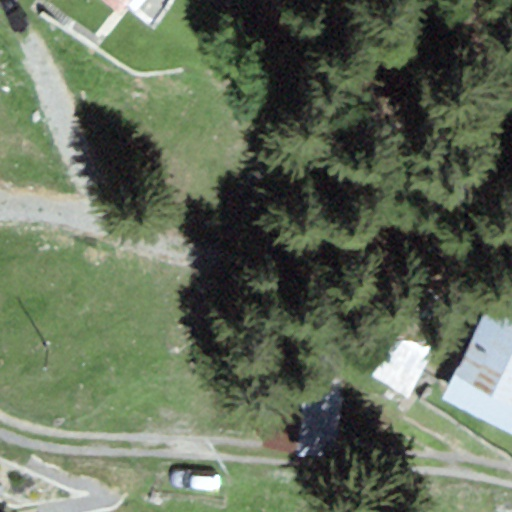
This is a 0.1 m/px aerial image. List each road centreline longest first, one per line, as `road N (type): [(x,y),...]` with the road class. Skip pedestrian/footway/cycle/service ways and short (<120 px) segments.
road 1 (track): [(511,480),(393,461),(117,451),(52,442),(0,421)]
road 2 (track): [(0,203),(75,215),(91,205),(92,186),(30,41)]
